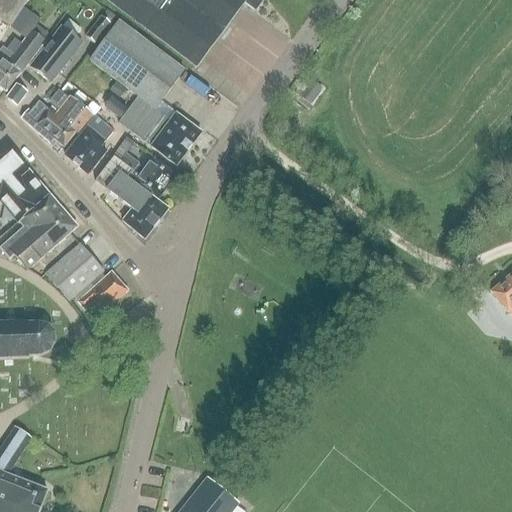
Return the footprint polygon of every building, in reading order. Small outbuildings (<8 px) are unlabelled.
[(0,0),(0,21),(10,28),(28,0),(0,0)] [(104,0),(196,68),(244,4),(254,12),(263,0),(104,0)] [(113,26),(101,17),(85,37),(97,47),(113,26)] [(146,140),(153,145),(150,148),(175,167),(200,134),(175,115),(169,123),(163,118),(154,111),(183,72),(118,23),(90,63),(137,99),(119,124),(144,143),(146,140)] [(50,83),(57,74),(80,45),(73,40),(61,30),(31,68),(39,74),(50,83)] [(20,74),(44,43),(31,33),(13,56),(2,48),(0,50),(0,88),(5,93),(20,74)] [(299,97),(309,106),(322,90),(311,81),(299,97)] [(16,107),(26,93),(16,85),(6,99),(16,107)] [(88,105),(100,113),(110,99),(99,91),(88,105)] [(78,135),(93,116),(70,98),(56,116),(60,119),(60,120),(78,135)] [(119,120),(126,111),(110,100),(104,108),(119,120)] [(63,148),(75,133),(48,111),(39,122),(27,112),(21,119),(32,129),(50,144),(54,140),(63,148)] [(87,176),(106,152),(100,148),(105,142),(88,127),(64,156),(87,176)] [(134,171),(132,172),(127,180),(157,201),(176,175),(153,158),(143,170),(136,166),(138,163),(126,155),(134,144),(126,138),(113,156),(134,171)] [(0,202),(19,223),(49,196),(28,173),(27,174),(6,149),(0,154),(0,202)] [(127,180),(132,172),(113,158),(95,183),(131,211),(122,223),(144,241),(167,211),(127,180)] [(76,228),(49,196),(19,223),(23,228),(0,248),(0,250),(9,260),(14,256),(27,271),(76,228)] [(100,274),(101,274),(103,272),(79,245),(45,275),(68,302),(74,298),(100,274)] [(105,279),(101,274),(100,274),(74,298),(78,303),(77,303),(83,310),(93,301),(103,313),(127,292),(111,274),(105,279)] [(511,274),(490,293),(511,318),(511,274)] [(53,346),(54,343),(53,336),(52,334),(48,329),(48,328),(46,327),(38,326),(36,326),(28,325),(28,324),(0,324),(0,360),(28,359),(28,358),(38,357),(41,357),(41,356),(48,353),(48,354),(49,352),(53,346)] [(39,511),(47,492),(6,477),(30,440),(14,429),(0,449),(0,511),(40,511),(39,511)] [(229,511),(236,503),(207,480),(180,511),(229,511)]
